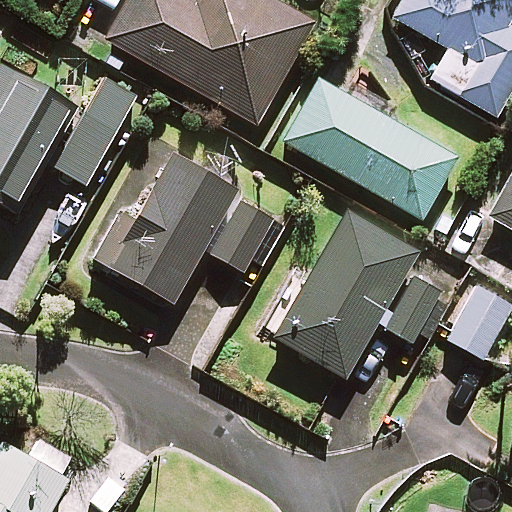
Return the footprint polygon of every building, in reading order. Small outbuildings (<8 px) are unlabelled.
[(311,26),(264,0),(190,0),(189,0),(128,0),(103,45),(255,129),(311,26)] [(511,20),(511,0),(403,0),(391,23),(447,54),(430,85),(494,121),(511,88),(511,32),(507,30),(511,20)] [(70,113),(0,69),(0,213),(6,217),(70,113)] [(135,99),(101,80),(51,171),(84,189),(135,99)] [(454,162),(316,85),(281,147),(419,224),(454,162)] [(201,254),(240,276),(247,264),(258,271),(284,227),(170,161),(133,224),(119,216),(91,264),(170,309),(201,254)] [(511,175),(487,221),(511,234),(511,175)] [(416,255),(344,213),(269,341),(342,383),(375,327),(409,347),(438,297),(403,277),(416,255)] [(509,310),(471,291),(444,344),(482,363),(509,310)] [(27,457),(0,442),(0,511),(49,511),(76,462),(36,441),(27,457)]
